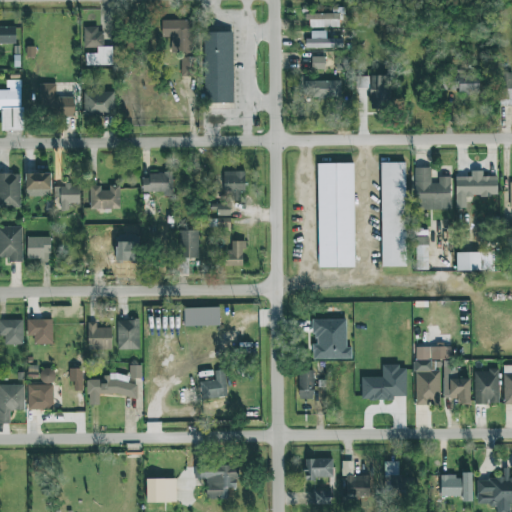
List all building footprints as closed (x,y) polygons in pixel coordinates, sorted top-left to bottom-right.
[(307,28),(339,27),(339,13),(307,14),(307,28)] [(191,20),(162,21),(162,37),(170,37),(170,53),(192,53),(191,20)] [(0,44),(16,44),(16,27),(0,27),(0,44)] [(112,65),(112,46),(103,47),(103,28),(83,28),(84,48),(96,47),(97,53),(85,54),(85,65),(112,65)] [(305,47),(326,47),(326,31),(310,31),(310,40),(305,40),(305,47)] [(233,103),(232,32),(203,33),(204,103),(233,103)] [(348,56),(335,57),(336,70),(348,69),(348,56)] [(181,77),(196,76),(196,57),(181,57),(181,77)] [(324,57),(311,57),(311,69),(324,69),(324,57)] [(452,72),(452,73),(442,74),(443,92),(479,91),(478,72),(452,72)] [(511,74),(500,74),(500,106),(511,106),(511,74)] [(392,76),(368,76),(368,77),(359,77),(359,86),(369,86),(369,109),(391,109),(392,76)] [(0,89),(0,130),(22,130),(21,80),(6,81),(6,90),(0,89)] [(305,81),(304,98),(340,98),(341,81),(305,81)] [(73,97),(56,97),(56,84),(39,84),(40,115),(74,115),(73,97)] [(114,92),(83,92),(83,115),(114,116),(114,92)] [(354,267),(353,163),(317,164),(318,268),(354,267)] [(406,267),(405,163),(380,163),(381,267),(406,267)] [(450,210),(450,177),(438,177),(438,183),(430,183),(431,168),(415,168),(414,209),(450,210)] [(455,177),(456,208),(466,208),(466,196),(497,196),(496,177),(483,177),(482,171),(471,171),(471,177),(455,177)] [(245,172),(224,172),(223,200),(240,200),(240,192),(244,192),(245,172)] [(0,207),(20,207),(19,174),(0,173),(0,207)] [(25,173),(25,197),(50,196),(50,173),(25,173)] [(142,192),(164,192),(164,196),(173,196),(172,174),(142,174),(142,192)] [(79,186),(54,185),(54,198),(60,198),(59,209),(68,210),(68,203),(79,204),(79,186)] [(90,210),(120,209),(119,185),(109,186),(109,187),(89,188),(90,210)] [(230,215),(230,203),(211,204),(212,215),(230,215)] [(217,227),(230,227),(230,218),(217,218),(217,227)] [(0,227),(0,257),(7,258),(7,262),(22,262),(22,227),(0,227)] [(188,274),(188,258),(197,258),(198,231),(179,230),(177,274),(188,274)] [(428,270),(427,236),(414,236),(415,270),(428,270)] [(26,261),(50,261),(50,237),(27,237),(26,261)] [(244,266),(243,241),(231,241),(231,250),(224,251),(224,267),(244,266)] [(456,271),(491,270),(491,252),(456,253),(456,271)] [(184,327),(219,326),(219,308),(183,308),(184,327)] [(312,360),(351,359),(351,347),(346,347),(346,319),(313,320),(313,344),(312,344),(312,360)] [(22,320),(0,320),(0,335),(4,336),(4,345),(22,345),(22,320)] [(52,344),(52,320),(27,320),(27,337),(33,337),(33,344),(52,344)] [(117,350),(139,349),(139,320),(117,320),(117,350)] [(111,328),(96,328),(96,322),(87,322),(87,350),(111,350),(111,328)] [(440,405),(439,370),(435,370),(435,359),(451,359),(451,345),(435,345),(435,347),(414,347),(415,406),(440,405)] [(469,379),(450,379),(450,360),(443,360),(442,398),(457,398),(457,404),(469,404),(469,379)] [(511,402),(511,365),(502,366),(503,403),(511,402)] [(140,366),(129,366),(129,378),(140,378),(140,366)] [(361,378),(361,399),(406,398),(405,366),(382,366),(382,377),(361,378)] [(82,391),(82,369),(69,368),(69,383),(74,383),(74,390),(82,391)] [(200,399),(226,397),(225,370),(214,371),(214,381),(199,382),(200,399)] [(313,399),(313,380),(317,380),(317,370),(298,371),(299,399),(313,399)] [(474,370),(474,404),(498,404),(499,371),(474,370)] [(87,380),(87,405),(99,405),(99,396),(137,396),(137,384),(128,384),(128,375),(103,375),(103,380),(87,380)] [(23,385),(0,385),(0,424),(10,424),(9,411),(24,411),(23,385)] [(27,410),(53,409),(53,385),(27,385),(27,410)] [(332,459),(304,459),(304,479),(333,479),(332,459)] [(369,476),(353,476),(352,462),(343,462),(344,497),(369,496),(369,476)] [(384,462),(384,477),(396,476),(396,491),(412,490),(412,478),(398,478),(398,462),(384,462)] [(194,467),(194,479),(206,478),(206,499),(228,499),(227,488),(238,488),(237,465),(194,467)] [(511,478),(509,479),(509,468),(502,468),(502,479),(477,479),(477,505),(496,505),(495,511),(509,511),(510,504),(511,504),(511,478)] [(472,501),(471,472),(461,472),(461,476),(440,476),(440,497),(462,496),(462,501),(472,501)] [(145,479),(146,502),(176,502),(175,479),(145,479)] [(313,504),(330,505),(330,491),(313,491),(313,504)]
